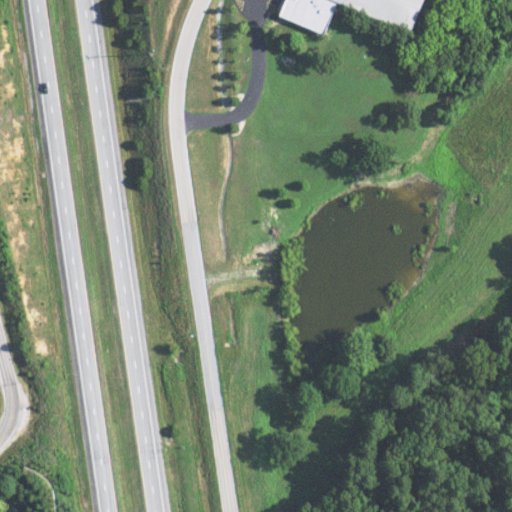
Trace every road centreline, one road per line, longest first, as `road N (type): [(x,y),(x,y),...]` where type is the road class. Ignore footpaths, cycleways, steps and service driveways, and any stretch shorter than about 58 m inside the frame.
road 1 (residential): [(197,0),(174,78),(173,124),(187,268),(235,511)]
road 2 (trunk): [(147,511),(71,0)]
road 3 (trunk): [(39,0),(111,511)]
